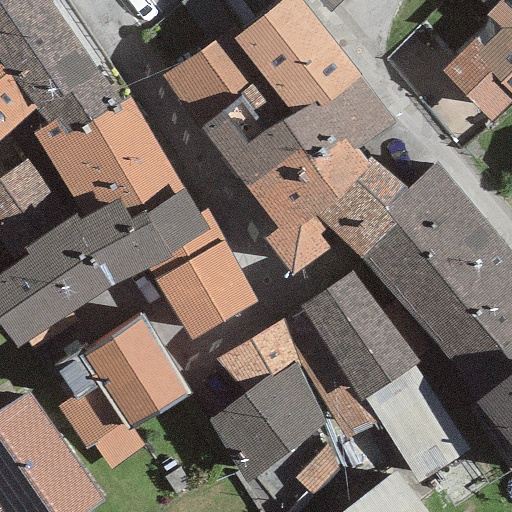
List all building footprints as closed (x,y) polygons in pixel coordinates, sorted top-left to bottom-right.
[(50,0),(0,0),(0,65),(35,110),(48,124),(55,120),(66,137),(122,101),(50,0)] [(284,0),(240,34),(233,39),(266,81),(293,117),(314,102),(319,109),(361,79),(300,0),(284,0)] [(316,0),(329,13),(343,0),(316,0)] [(511,0),(499,0),(489,11),(484,16),(491,23),(477,37),(442,73),(492,123),(511,103),(511,0)] [(477,0),(489,11),(499,0),(477,0)] [(235,26),(160,77),(201,129),(266,81),(233,39),(240,34),(235,26)] [(0,141),(35,110),(0,65),(0,141)] [(393,123),(361,79),(319,109),(314,102),(293,117),(266,81),(201,129),(244,187),(302,145),(314,161),(344,139),(354,152),(357,150),(393,123)] [(32,134),(67,190),(152,138),(127,98),(122,101),(66,137),(55,120),(48,124),(32,134)] [(184,189),(152,138),(67,190),(80,211),(85,219),(117,199),(130,220),(145,211),(146,212),(184,189)] [(354,152),(344,139),(314,161),(302,145),(244,187),(275,230),(262,240),(290,278),(340,239),(318,219),(370,166),(364,162),(357,150),(354,152)] [(406,190),(368,158),(364,162),(370,166),(318,219),(340,239),(360,258),(396,226),(384,208),(406,190)] [(67,218),(28,160),(0,179),(0,242),(15,264),(26,256),(22,249),(67,218)] [(406,190),(384,208),(396,226),(360,258),(437,348),(511,288),(511,255),(436,163),(406,190)] [(199,214),(184,189),(146,212),(145,211),(130,220),(117,199),(85,219),(80,211),(67,218),(22,249),(26,256),(15,264),(0,273),(0,327),(15,349),(111,287),(147,271),(171,257),(169,253),(208,230),(199,214)] [(204,211),(199,214),(208,230),(169,253),(171,257),(147,271),(189,342),(258,302),(204,211)] [(352,272),(301,307),(304,311),(360,403),(364,400),(413,365),(418,362),(352,272)] [(511,375),(511,288),(437,348),(479,402),(511,375)] [(360,403),(304,311),(282,322),(301,360),(345,439),(378,423),(364,400),(360,403)] [(190,393),(140,317),(88,351),(84,346),(54,366),(57,372),(74,397),(59,408),(86,451),(93,445),(124,425),(129,433),(133,430),(190,393)] [(215,359),(242,395),(268,375),(270,378),(298,361),(301,360),(282,322),(215,359)] [(242,395),(215,416),(253,478),(324,425),(298,361),(270,378),(268,375),(242,395)] [(466,449),(413,365),(364,400),(378,423),(417,483),(466,449)] [(511,375),(479,402),(475,404),(511,450),(511,375)] [(28,391),(0,410),(0,511),(87,511),(104,500),(28,391)] [(253,478),(215,416),(208,421),(246,485),(253,478)] [(144,446),(133,430),(129,433),(124,425),(93,445),(110,469),(144,446)] [(342,462),(324,445),(292,478),(311,496),(342,462)] [(425,511),(395,472),(342,511),(425,511)]
